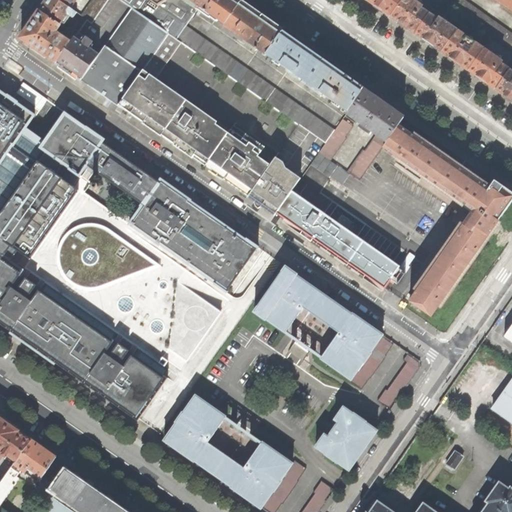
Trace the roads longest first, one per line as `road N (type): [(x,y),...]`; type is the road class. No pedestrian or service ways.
road 1 (unclassified): [(0,43),(447,358)]
road 2 (secondary): [(511,147),(301,0)]
road 3 (primary): [(202,511),(5,373)]
road 4 (residential): [(447,358),(341,511)]
